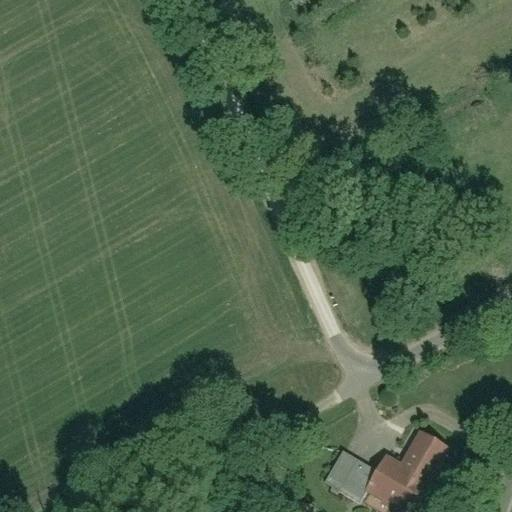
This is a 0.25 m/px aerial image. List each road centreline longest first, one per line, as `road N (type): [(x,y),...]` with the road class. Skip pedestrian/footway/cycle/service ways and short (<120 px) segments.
road 1 (unclassified): [(347,357),(179,0)]
road 2 (track): [(368,383),(135,511)]
road 3 (residential): [(511,304),(368,383),(347,357)]
